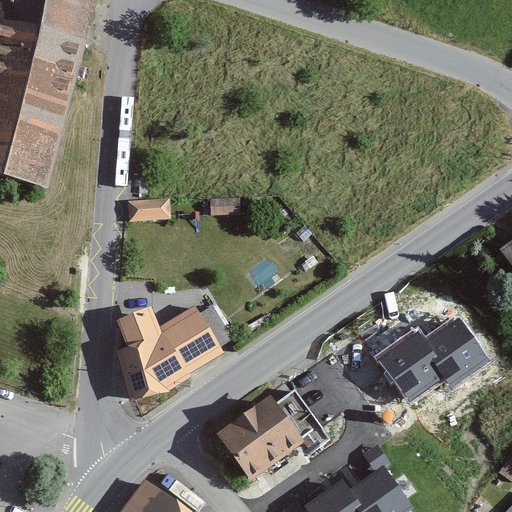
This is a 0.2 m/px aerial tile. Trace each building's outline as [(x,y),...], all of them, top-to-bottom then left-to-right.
[(88,0),(0,0),(0,179),(46,190),(88,0)] [(132,186),(134,100),(120,100),(118,186),(132,186)] [(240,197),(210,199),(210,216),(241,215),(240,197)] [(169,198),(128,201),(129,221),(170,219),(169,198)] [(511,238),(490,255),(511,285),(511,238)] [(152,305),(117,320),(128,347),(117,352),(130,402),(167,390),(224,352),(196,307),(160,327),(152,305)] [(460,316),(424,341),(449,376),(456,386),(492,361),(460,316)] [(418,333),(378,361),(409,405),(449,376),(424,341),(418,333)] [(271,395),(217,434),(251,481),(305,442),(271,395)] [(383,465),(348,491),(362,511),(411,511),(415,510),(383,465)] [(342,482),(302,510),(303,511),(362,511),(348,491),(342,482)] [(170,511),(133,489),(118,511),(170,511)]
